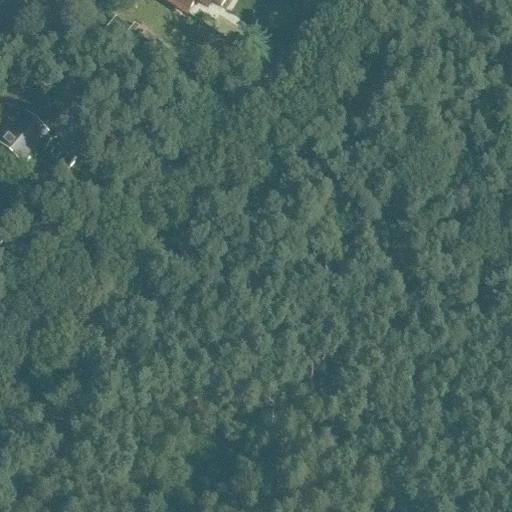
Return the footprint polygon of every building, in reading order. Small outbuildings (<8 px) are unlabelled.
[(226,0),(164,0),(188,15),(189,14),(188,13),(196,0),(209,8),(210,7),(208,6),(212,1),(221,7),(226,0)] [(116,19),(103,33),(117,46),(124,38),(128,40),(138,28),(135,26),(130,31),(116,19)] [(128,40),(140,52),(160,70),(171,57),(138,28),(128,40)] [(25,115),(0,144),(0,147),(20,164),(37,144),(47,152),(54,143),(44,135),(46,133),(25,115)] [(60,136),(56,141),(54,143),(47,152),(46,153),(67,172),(77,160),(72,155),(76,150),(60,136)]
